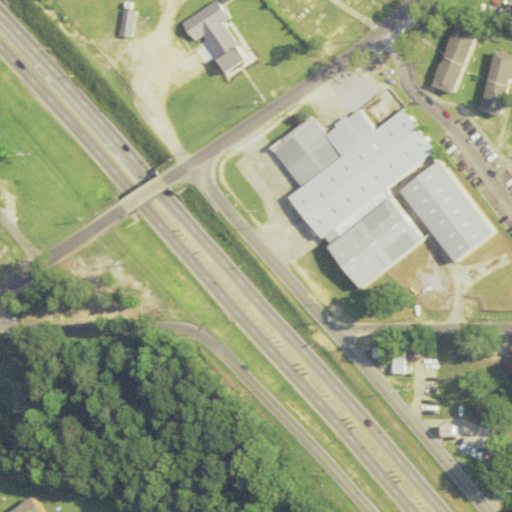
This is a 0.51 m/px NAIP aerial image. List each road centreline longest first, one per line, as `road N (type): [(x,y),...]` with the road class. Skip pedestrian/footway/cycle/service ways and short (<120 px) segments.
road 1 (primary): [(0,55),(401,511)]
road 2 (primary): [(430,511),(124,163)]
road 3 (residential): [(189,165),(478,511)]
road 4 (residential): [(0,328),(196,334),(360,511)]
road 5 (tertiary): [(414,0),(380,32),(163,181)]
road 6 (primary): [(124,163),(0,22)]
road 7 (residential): [(328,333),(511,331)]
road 8 (tertiary): [(121,208),(0,287)]
